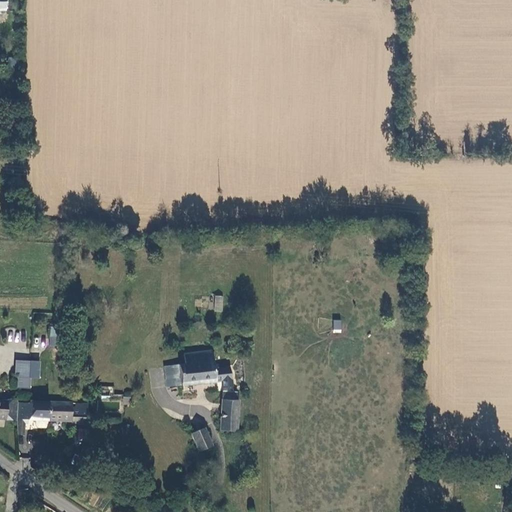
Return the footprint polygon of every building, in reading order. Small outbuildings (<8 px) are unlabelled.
[(12,0),(3,0),(4,10),(13,10),(12,0)] [(223,312),(223,295),(214,295),(214,311),(223,312)] [(333,320),(333,333),(341,333),(341,320),(333,320)] [(50,328),(50,338),(61,338),(61,328),(50,328)] [(166,352),(160,353),(164,385),(214,380),(211,349),(210,339),(165,342),(166,352)] [(31,362),(16,362),(15,377),(18,377),(18,389),(30,390),(31,362)] [(235,389),(220,388),(220,396),(235,397),(235,389)] [(219,427),(237,428),(238,397),(235,397),(220,396),(219,427)] [(0,416),(16,417),(17,401),(0,400),(0,416)] [(24,423),(24,419),(35,420),(34,426),(36,428),(44,429),(46,427),(46,422),(46,419),(47,401),(30,400),(30,402),(19,403),(18,419),(16,418),(16,422),(24,423)] [(70,423),(85,423),(87,404),(47,401),(46,419),(70,420),(70,423)] [(205,426),(192,432),(200,449),(212,443),(205,426)]
